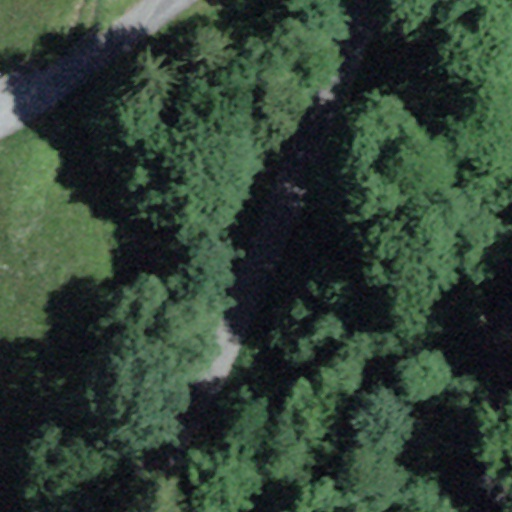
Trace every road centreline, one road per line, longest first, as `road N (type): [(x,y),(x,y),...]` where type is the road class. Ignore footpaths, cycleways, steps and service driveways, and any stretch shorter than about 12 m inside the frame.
road 1 (unclassified): [(129,511),(270,239),(370,0)]
road 2 (track): [(0,108),(75,76),(175,0)]
